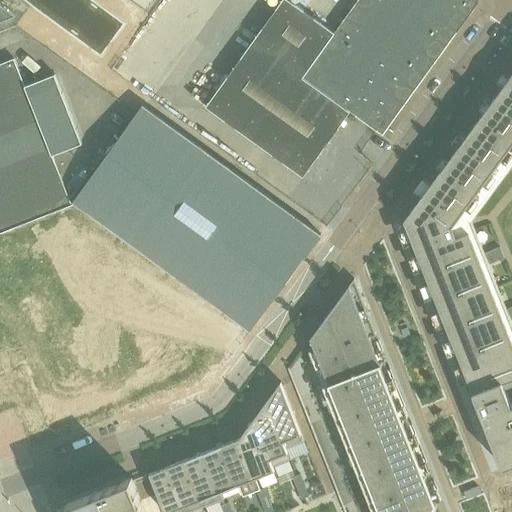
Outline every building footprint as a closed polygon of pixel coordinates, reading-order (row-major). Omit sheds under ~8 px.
[(477,0),(359,0),(336,33),(289,0),(283,0),(207,106),(304,176),(351,111),(378,130),(432,56),(438,60),(480,2),(477,0)] [(56,74),(26,86),(15,59),(0,64),(0,231),(72,203),(54,155),(84,143),(56,74)] [(511,74),(405,219),(419,253),(458,238),(457,236),(453,225),(501,161),(510,149),(511,145),(511,74)] [(250,331),(323,235),(144,104),(76,202),(250,331)] [(419,253),(474,393),(503,381),(504,382),(511,378),(511,336),(470,231),(457,236),(458,238),(419,253)] [(500,246),(493,249),(497,261),(505,258),(500,246)] [(493,249),(485,252),(490,264),(497,261),(493,249)] [(376,335),(354,278),(288,368),(344,511),(438,511),(435,505),(437,504),(371,337),(376,335)] [(283,381),(270,399),(286,440),(304,433),(283,381)] [(511,398),(511,399),(506,389),(504,382),(503,381),(474,393),(502,464),(504,468),(511,464),(511,398)] [(270,399),(257,417),(273,458),(291,451),(286,440),(270,399)] [(257,417),(243,436),(259,476),(277,469),(273,458),(257,417)] [(243,436),(226,443),(241,483),(259,476),(243,436)] [(226,443),(208,450),(224,490),(241,483),(226,443)] [(208,450),(190,457),(206,497),(224,490),(208,450)] [(190,457),(172,464),(188,504),(206,497),(190,457)] [(172,464),(154,471),(170,511),(188,504),(172,464)] [(302,469),(295,472),(299,483),(306,480),(302,469)] [(145,511),(132,478),(62,506),(64,511),(145,511)] [(306,480),(299,483),(303,494),(311,491),(306,480)] [(266,483),(259,486),(263,497),(271,494),(266,483)] [(271,494),(263,497),(268,508),(275,505),(271,494)] [(231,497),(223,500),(228,511),(235,508),(231,497)]
